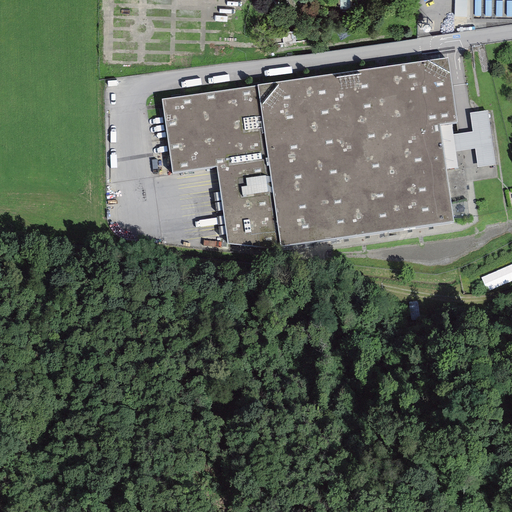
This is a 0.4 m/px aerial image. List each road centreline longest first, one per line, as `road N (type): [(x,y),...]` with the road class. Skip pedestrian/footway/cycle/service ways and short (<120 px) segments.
road 1 (track): [(511,298),(421,306),(0,245)]
road 2 (unclassified): [(511,29),(124,86)]
